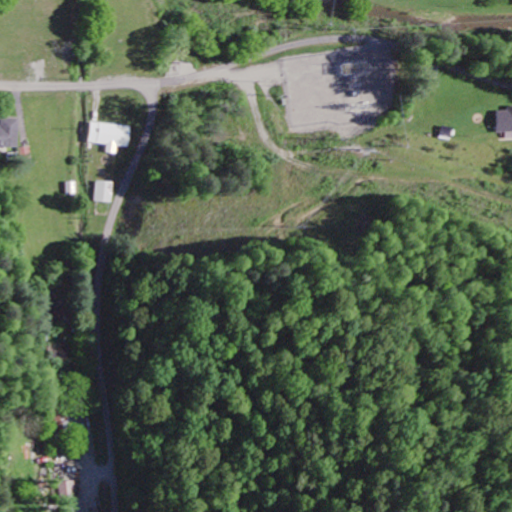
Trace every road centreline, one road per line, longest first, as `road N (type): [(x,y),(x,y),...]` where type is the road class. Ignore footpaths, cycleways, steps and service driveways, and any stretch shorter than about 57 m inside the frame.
road 1 (residential): [(0,84),(156,83),(288,44),(357,37),(511,90)]
road 2 (residential): [(156,83),(153,118),(100,268),(116,511)]
